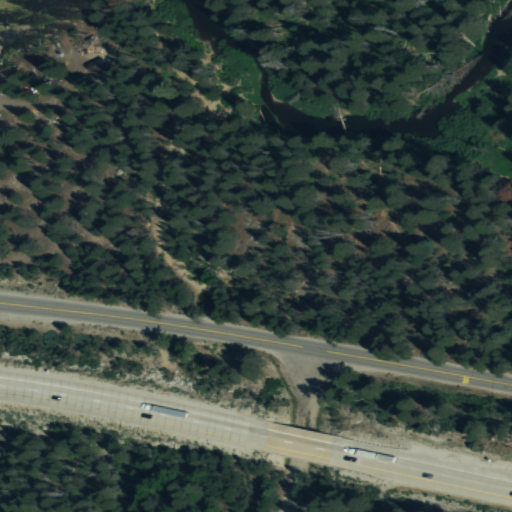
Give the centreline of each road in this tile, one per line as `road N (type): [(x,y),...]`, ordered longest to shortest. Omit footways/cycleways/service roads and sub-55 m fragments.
road 1 (tertiary): [(0,303),(244,336),(511,386)]
road 2 (motorway): [(264,438),(0,386)]
road 3 (motorway): [(511,491),(330,452)]
road 4 (residential): [(313,349),(284,511)]
